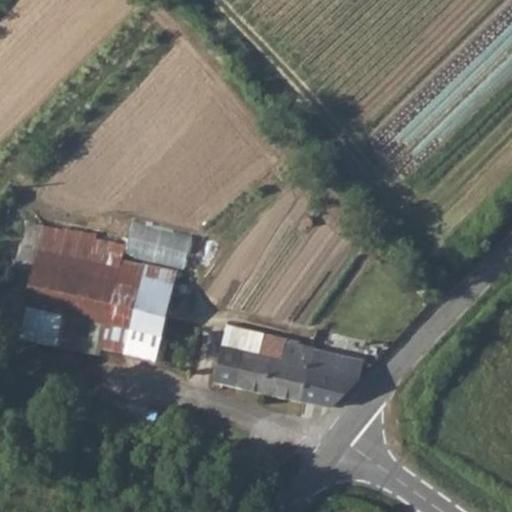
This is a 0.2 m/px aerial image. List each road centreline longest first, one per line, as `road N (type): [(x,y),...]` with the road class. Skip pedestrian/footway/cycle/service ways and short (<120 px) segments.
road 1 (unclassified): [(339,435),(511,251)]
road 2 (residential): [(442,511),(339,435)]
